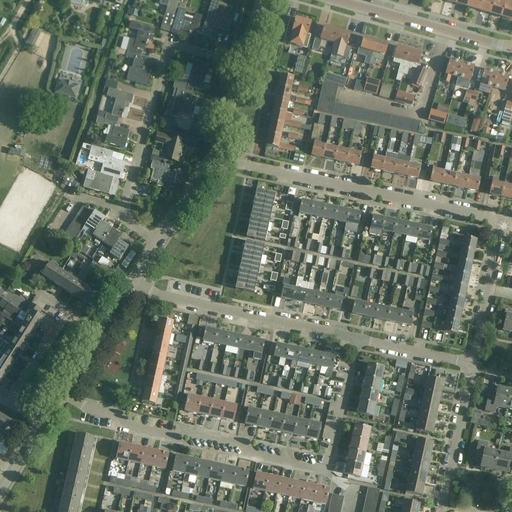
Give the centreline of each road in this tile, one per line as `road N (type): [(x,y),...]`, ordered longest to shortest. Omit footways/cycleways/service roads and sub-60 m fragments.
road 1 (residential): [(52,399),(109,412),(125,426),(238,444),(247,453),(326,470),(355,340)]
road 2 (residential): [(504,222),(210,159)]
road 3 (residential): [(122,212),(168,50),(241,62)]
road 4 (residential): [(355,340),(126,284)]
road 5 (residential): [(511,48),(337,0)]
road 6 (residential): [(442,506),(472,365)]
